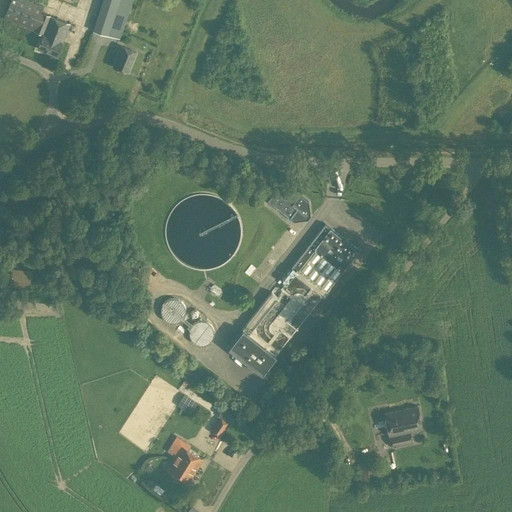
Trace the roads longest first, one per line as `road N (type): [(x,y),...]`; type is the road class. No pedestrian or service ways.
road 1 (unclassified): [(484,162),(276,159),(168,122),(105,117),(41,131)]
road 2 (unclassified): [(218,511),(270,419),(349,336),(484,162)]
road 3 (unknown): [(223,320),(312,213),(343,160)]
